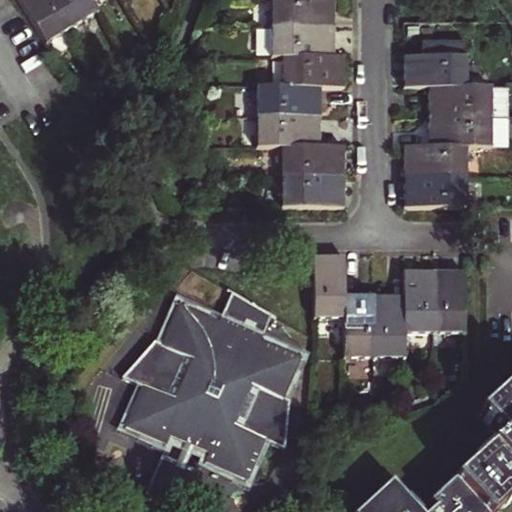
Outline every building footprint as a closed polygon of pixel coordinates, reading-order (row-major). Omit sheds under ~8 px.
[(16,0),(44,45),(69,30),(50,0),(16,0)] [(50,0),(69,30),(95,15),(86,0),(50,0)] [(268,0),(268,31),(331,31),(331,0),(287,0),(268,0)] [(331,60),(331,31),(268,31),(267,60),(279,60),(331,60)] [(463,91),(463,46),(417,45),(417,60),(402,60),(401,92),(426,92),(463,91)] [(279,90),(317,90),(342,90),(341,60),(331,60),(279,60),(279,90)] [(491,89),(491,148),(507,148),(506,89),(491,89)] [(254,119),(317,119),(317,90),(279,90),(254,90),(254,119)] [(463,91),(426,92),(426,121),(488,120),(488,91),(463,91)] [(279,152),(317,152),(317,119),(254,119),(254,152),(279,152)] [(426,121),(425,151),(464,151),(487,151),(488,120),(426,121)] [(400,182),(464,181),(464,151),(425,151),(401,151),(400,182)] [(342,152),(317,152),(279,152),(279,181),(341,181),(342,152)] [(341,181),(279,181),(279,210),(341,210),(341,181)] [(400,210),(464,210),(464,181),(400,182),(400,210)] [(313,321),(342,321),(342,298),(342,260),(312,260),(313,321)] [(432,336),(431,274),(403,274),(403,297),(403,337),(432,336)] [(464,274),(431,274),(432,336),(464,336),(464,274)] [(258,341),(270,317),(229,293),(221,309),(215,322),(194,313),(176,306),(158,346),(152,344),(143,355),(125,379),(142,386),(131,411),(123,429),(165,446),(169,437),(180,443),(170,464),(159,460),(142,498),(160,506),(172,511),(182,511),(197,477),(186,471),(196,450),(207,455),(204,462),(246,479),(264,438),(282,447),(285,423),(287,403),(280,399),(297,360),(273,348),(258,341)] [(403,361),(403,337),(403,297),(372,298),(371,362),(403,361)] [(342,321),(342,362),(371,362),(372,298),(342,298),(342,321)] [(511,386),(479,417),(499,440),(428,508),(431,511),(413,511),(390,488),(364,511),(500,511),(511,501),(511,386)]
